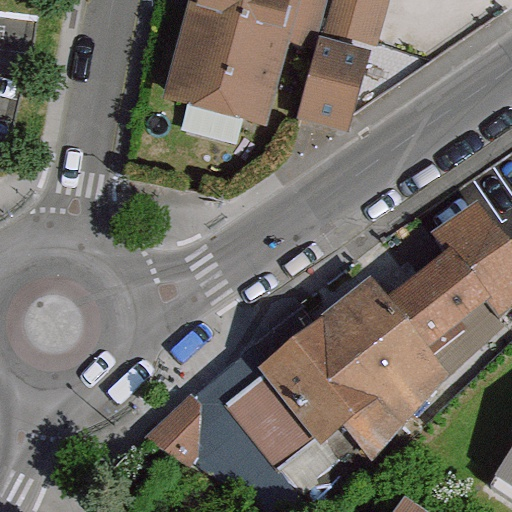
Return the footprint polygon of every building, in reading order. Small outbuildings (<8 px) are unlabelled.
[(213,0),(186,104),(263,124),(285,40),(324,51),(336,0),(213,0)] [(324,51),(306,119),(358,133),(376,64),(324,51)] [(511,249),(480,209),(438,242),(459,268),(485,301),(500,320),(511,311),(511,249)] [(459,268),(402,313),(428,346),(485,301),(459,268)] [(280,367),(270,375),(320,438),(339,423),(359,447),(319,479),(337,502),(416,440),(400,419),(444,385),(419,353),(428,346),(402,313),(394,303),(387,309),(374,293),(331,327),(280,367)] [(268,352),(280,367),(331,327),(319,311),(268,352)] [(270,375),(230,407),(280,470),(320,438),(270,375)]
